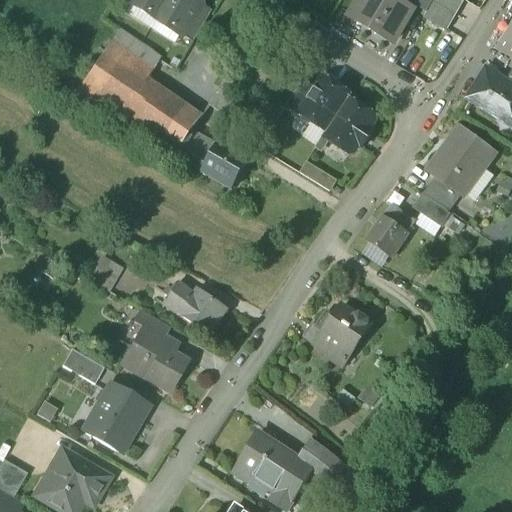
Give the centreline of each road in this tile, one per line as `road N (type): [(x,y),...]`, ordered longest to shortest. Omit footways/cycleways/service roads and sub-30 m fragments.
road 1 (residential): [(159,511),(428,112)]
road 2 (residential): [(428,112),(246,0)]
road 3 (track): [(451,368),(418,309),(333,248)]
road 4 (track): [(451,368),(416,437),(392,511)]
road 5 (residential): [(428,112),(503,0)]
